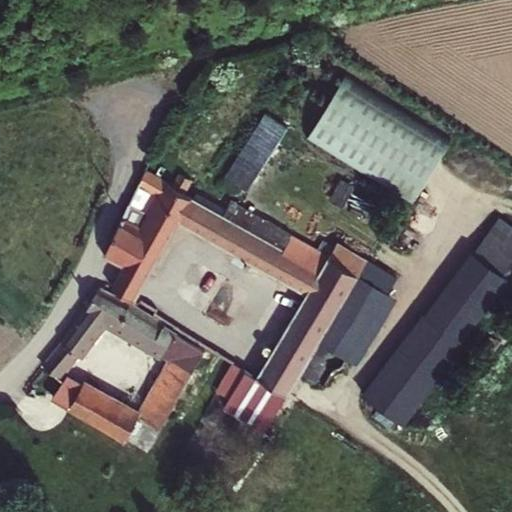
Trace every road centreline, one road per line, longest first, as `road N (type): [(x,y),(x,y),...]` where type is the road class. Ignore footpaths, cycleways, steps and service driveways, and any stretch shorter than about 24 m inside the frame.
road 1 (residential): [(0,389),(99,250),(150,116)]
road 2 (track): [(316,393),(432,472),(464,511)]
